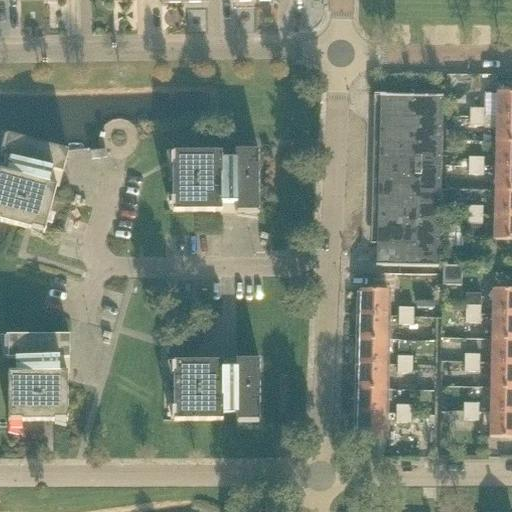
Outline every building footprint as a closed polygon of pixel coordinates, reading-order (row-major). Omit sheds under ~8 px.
[(495,119),(511,119),(511,83),(496,83),(495,119)] [(379,96),(379,130),(441,131),(441,97),(379,96)] [(469,118),(484,118),(484,109),(470,109),(469,118)] [(483,127),(484,118),(469,118),(469,126),(483,127)] [(511,143),(511,119),(495,119),(494,143),(511,143)] [(379,130),(378,164),(440,165),(441,131),(379,130)] [(62,174),(68,152),(65,151),(7,136),(1,158),(11,160),(7,174),(0,171),(0,222),(12,226),(44,234),(57,187),(54,186),(57,173),(62,174)] [(494,167),(511,167),(511,143),(494,143),(494,167)] [(258,215),(258,151),(235,151),(235,161),(221,161),(221,154),(172,154),(173,213),(222,212),(222,209),(235,209),(235,215),(258,215)] [(378,164),(377,198),(439,199),(440,165),(378,164)] [(482,176),(482,167),(469,167),(469,176),(482,176)] [(511,192),(511,167),(494,167),(493,192),(511,192)] [(493,216),(511,216),(511,192),(493,192),(493,216)] [(377,198),(377,232),(439,233),(439,199),(377,198)] [(468,216),(482,216),(482,208),(468,208),(468,216)] [(481,224),(482,216),(468,216),(467,224),(481,224)] [(511,240),(511,216),(493,216),(492,241),(511,240)] [(439,233),(377,232),(376,266),(438,267),(439,233)] [(474,251),(474,264),(503,265),(504,250),(487,250),(486,252),(474,251)] [(460,286),(460,267),(442,267),(441,286),(460,286)] [(491,316),(511,315),(511,291),(491,291),(491,316)] [(359,292),(358,316),(385,317),(386,292),(359,292)] [(465,315),(479,315),(479,307),(465,307),(465,315)] [(398,309),(398,317),(412,317),(412,309),(398,309)] [(479,324),(479,315),(465,315),(465,324),(479,324)] [(511,340),(511,315),(491,316),(491,340),(511,340)] [(385,317),(358,316),(357,341),(385,341),(385,337),(385,317)] [(412,317),(398,317),(398,326),(412,326),(412,317)] [(69,360),(69,337),(6,337),(6,360),(16,360),(16,374),(8,374),(9,423),(68,422),(67,373),(64,373),(64,360),(69,360)] [(490,365),(511,365),(511,340),(491,340),(490,365)] [(385,341),(357,341),(357,365),(384,366),(385,341)] [(464,364),(479,364),(479,356),(464,356),(464,364)] [(236,424),(259,424),(259,360),(236,361),(236,366),(222,366),(222,363),(173,363),(173,422),(222,422),(222,414),(236,414),(236,424)] [(479,364),(464,364),(464,373),(479,373),(479,364)] [(384,366),(357,365),(357,390),(384,390),(384,366)] [(511,389),(511,365),(490,365),(490,390),(511,389)] [(413,366),(399,366),(399,375),(413,376),(413,366)] [(490,414),(511,414),(511,389),(490,390),(490,414)] [(384,390),(357,390),(356,414),(384,415),(384,390)] [(463,413),(479,413),(479,405),(453,405),(453,413),(463,413)] [(479,423),(479,413),(463,413),(462,423),(479,423)] [(384,415),(356,414),(356,439),(383,439),(384,415)] [(511,414),(490,414),(483,414),(483,426),(490,426),(490,439),(511,439),(511,414)] [(430,416),(411,416),(412,415),(398,415),(397,424),(429,425),(430,416)]
